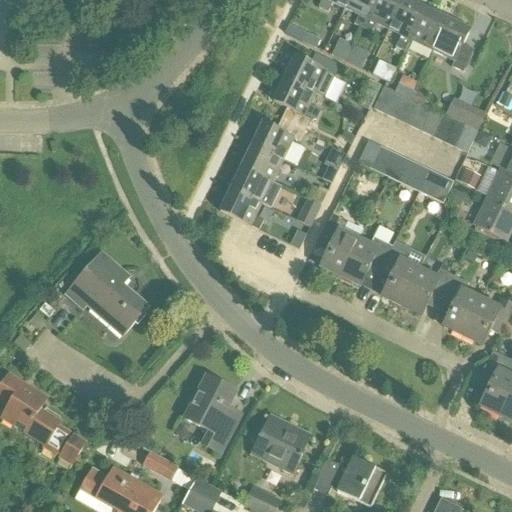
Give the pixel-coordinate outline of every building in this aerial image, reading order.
[(344,10),(348,0),(322,0),(318,9),(328,14),(333,5),(344,10)] [(361,29),(375,0),(348,0),(344,10),(358,17),(354,26),(361,29)] [(387,31),(402,0),(375,0),(361,29),(372,34),(376,26),(387,31)] [(404,0),(402,0),(387,31),(401,38),(395,49),(404,53),(409,42),(425,10),(404,0)] [(431,52),(446,21),(425,10),(409,42),(431,52)] [(446,21),(431,52),(453,63),(450,68),(462,74),(473,52),(462,46),(469,32),(446,21)] [(316,51),(320,42),(306,35),(301,44),(316,51)] [(344,64),(349,55),(336,49),(331,58),(344,64)] [(360,72),(365,63),(349,55),(344,64),(360,72)] [(315,56),(310,65),(335,77),(339,67),(331,63),(315,56)] [(294,57),(283,80),(315,95),(324,100),(325,99),(334,81),(335,78),(335,77),(310,65),(294,57)] [(390,86),(394,76),(379,70),(375,79),(390,86)] [(309,106),(315,95),(283,80),(272,102),(287,109),(281,120),(304,131),(309,122),(312,123),(317,122),(321,112),(309,106)] [(383,89),(373,111),(384,117),(395,95),(394,94),(383,89)] [(369,113),(376,98),(367,94),(360,108),(369,113)] [(507,110),(511,99),(511,97),(504,94),(498,106),(507,110)] [(395,95),(384,117),(396,122),(407,100),(402,98),(395,95)] [(408,128),(419,106),(407,100),(396,122),(408,128)] [(419,133),(430,111),(419,106),(408,128),(419,133)] [(431,139),(442,117),(430,111),(419,133),(431,139)] [(443,145),(454,123),(442,117),(431,139),(443,145)] [(299,142),(304,131),(281,120),(276,131),(261,125),(251,146),(282,162),(293,140),(299,142)] [(462,127),(462,126),(454,123),(443,145),(454,150),(465,128),(462,127)] [(476,133),(465,128),(454,150),(467,156),(470,149),(477,134),(476,133)] [(479,133),(473,145),(485,150),(490,139),(479,133)] [(369,171),(380,149),(368,143),(358,166),(369,171)] [(272,184),(282,162),(251,146),(240,168),(272,184)] [(511,181),(511,149),(510,148),(498,174),(511,181)] [(381,177),(392,155),(380,149),(369,171),(381,177)] [(394,183),(404,161),(392,155),(381,177),(394,183)] [(406,188),(416,166),(404,161),(394,183),(406,188)] [(418,194),(428,172),(416,166),(406,188),(418,194)] [(271,184),(272,184),(240,168),(229,190),(261,205),(271,211),(281,189),(271,184)] [(332,185),(338,173),(331,170),(325,182),(332,185)] [(430,200),(441,178),(428,172),(418,194),(430,200)] [(511,213),(511,181),(498,174),(485,200),(511,213)] [(451,189),(454,184),(441,178),(430,200),(443,206),(444,204),(444,203),(451,189)] [(319,189),(312,204),(321,208),(328,193),(319,189)] [(467,196),(451,189),(444,203),(444,204),(445,202),(460,210),(467,196)] [(255,218),(261,205),(229,190),(219,212),(259,232),(263,222),(255,218)] [(506,243),(511,230),(511,213),(485,200),(472,227),(506,243)] [(314,223),(321,208),(312,204),(305,219),(314,223)] [(339,278),(357,242),(341,234),(345,226),(330,219),(316,249),(327,254),(320,268),(339,278)] [(378,236),(393,243),(397,232),(383,226),(378,236)] [(299,252),(306,237),(297,233),(290,247),(299,252)] [(377,278),(391,248),(377,242),(373,239),(369,248),(357,242),(339,278),(359,287),(366,273),(377,278)] [(401,308),(419,271),(402,263),(406,255),(391,248),(377,278),(388,284),(381,298),(401,308)] [(465,260),(473,264),(477,257),(468,253),(465,260)] [(148,309),(122,287),(129,279),(102,255),(66,297),(82,311),(86,307),(122,338),(148,309)] [(439,308),(453,278),(438,271),(434,279),(419,271),(401,308),(420,317),(427,303),(439,308)] [(462,337),(480,300),(464,292),(467,285),(453,278),(439,308),(449,313),(442,327),(462,337)] [(480,300),(462,337),(482,347),(489,333),(500,338),(504,330),(508,320),(511,312),(511,306),(500,300),(496,308),(480,300)] [(499,417),(511,389),(511,362),(493,353),(491,358),(490,357),(475,388),(486,393),(479,407),(499,417)] [(9,376),(0,389),(0,403),(8,409),(0,420),(43,447),(42,450),(38,455),(51,463),(54,458),(55,458),(71,434),(58,426),(60,423),(57,422),(43,413),(40,411),(47,400),(9,376)] [(219,456),(235,426),(222,419),(235,394),(205,378),(183,421),(208,433),(201,446),(219,456)] [(511,389),(499,417),(511,423),(511,389)] [(308,438),(270,419),(261,437),(259,436),(249,457),(292,478),(302,457),(299,456),(308,438)] [(58,459),(55,464),(68,472),(71,468),(72,468),(88,444),(73,436),(58,459)] [(171,484),(179,470),(149,454),(142,468),(171,484)] [(370,510),(387,476),(353,459),(336,493),(370,510)] [(327,498),(342,468),(327,461),(313,491),(327,498)] [(107,478),(92,469),(79,493),(112,511),(153,511),(162,497),(112,470),(107,478)] [(182,507),(192,511),(212,511),(221,494),(196,480),(182,507)] [(251,511),(276,511),(281,502),(252,489),(243,508),(251,511)]
